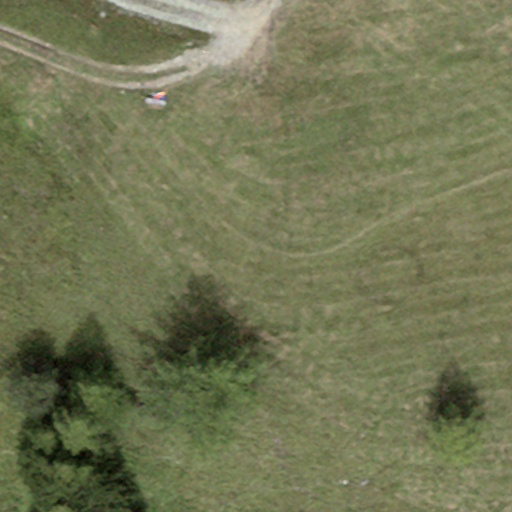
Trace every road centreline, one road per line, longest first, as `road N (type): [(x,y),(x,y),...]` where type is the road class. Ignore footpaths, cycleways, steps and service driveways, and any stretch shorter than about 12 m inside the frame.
road 1 (track): [(276,0),(160,76),(119,78)]
road 2 (track): [(119,78),(0,36)]
